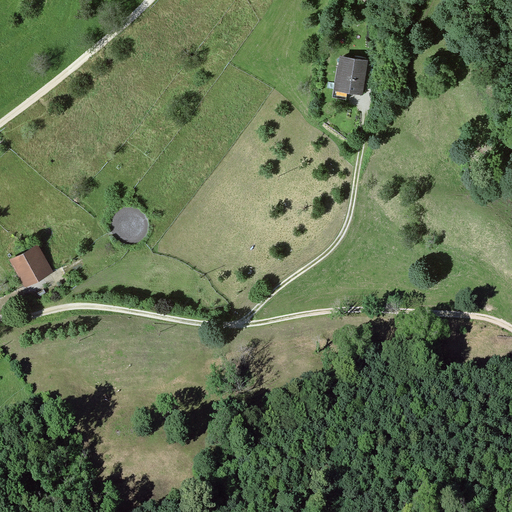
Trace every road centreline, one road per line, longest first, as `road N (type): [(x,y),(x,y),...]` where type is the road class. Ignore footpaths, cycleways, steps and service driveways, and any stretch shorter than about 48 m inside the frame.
road 1 (track): [(511,364),(334,414),(156,511)]
road 2 (track): [(239,323),(344,229),(369,68)]
road 3 (track): [(511,330),(474,316),(370,310),(239,323)]
road 4 (track): [(0,317),(99,306),(239,323)]
road 5 (residential): [(0,123),(149,0)]
